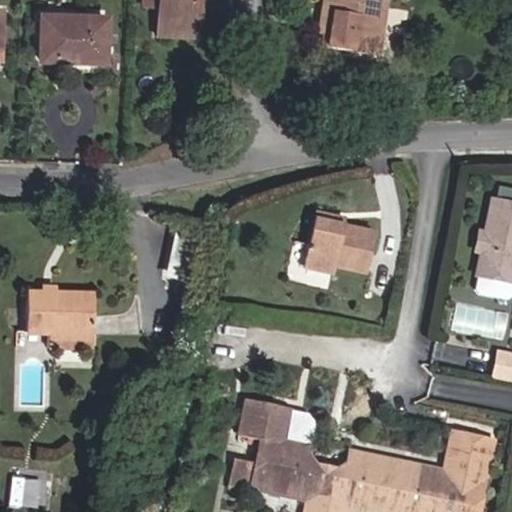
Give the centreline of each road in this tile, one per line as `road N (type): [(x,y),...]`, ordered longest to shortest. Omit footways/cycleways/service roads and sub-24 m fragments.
road 1 (residential): [(270,164),(158,190),(0,200)]
road 2 (unclassified): [(445,142),(409,384)]
road 3 (residential): [(445,142),(355,144),(270,164)]
road 4 (unclassified): [(270,164),(271,0)]
